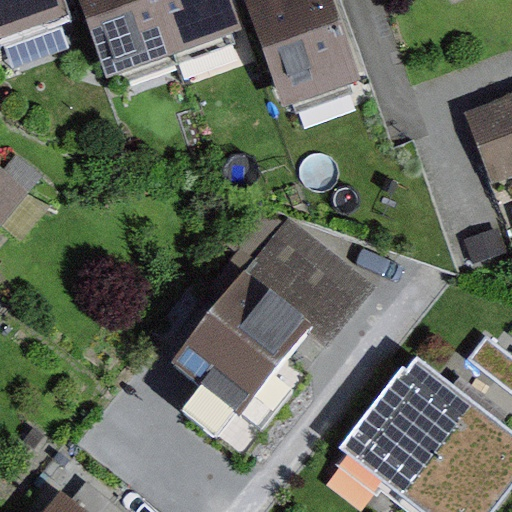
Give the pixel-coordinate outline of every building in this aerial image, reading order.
[(57,0),(0,0),(0,53),(68,34),(57,0)] [(225,0),(69,0),(97,84),(238,38),(225,0)] [(279,116),(353,89),(321,0),(248,0),(238,4),(279,116)] [(511,104),(469,119),(490,183),(511,175),(511,104)] [(0,183),(0,223),(20,199),(0,183)] [(242,281),(308,332),(325,346),(368,292),(286,227),(242,281)] [(288,357),(308,332),(242,281),(241,280),(173,365),(201,387),(181,412),(243,461),(311,376),(288,357)] [(335,464),(396,511),(472,413),(411,366),(335,464)] [(511,444),(472,413),(396,511),(397,511),(494,511),(511,489),(511,444)] [(117,511),(86,487),(66,511),(117,511)]
